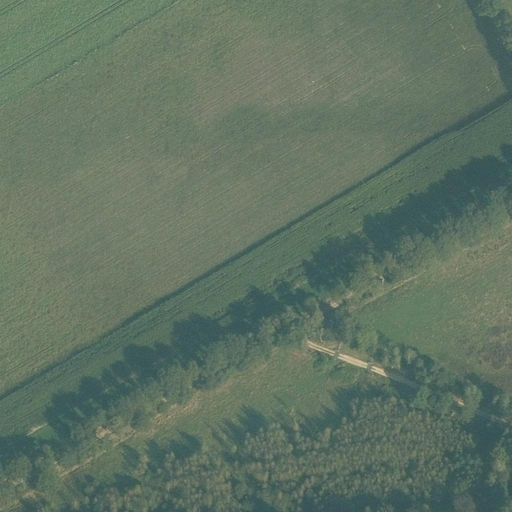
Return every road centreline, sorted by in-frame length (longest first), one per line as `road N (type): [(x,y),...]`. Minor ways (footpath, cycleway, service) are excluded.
road 1 (track): [(282,331),(0,491)]
road 2 (track): [(511,205),(282,331)]
road 3 (track): [(282,331),(511,426)]
